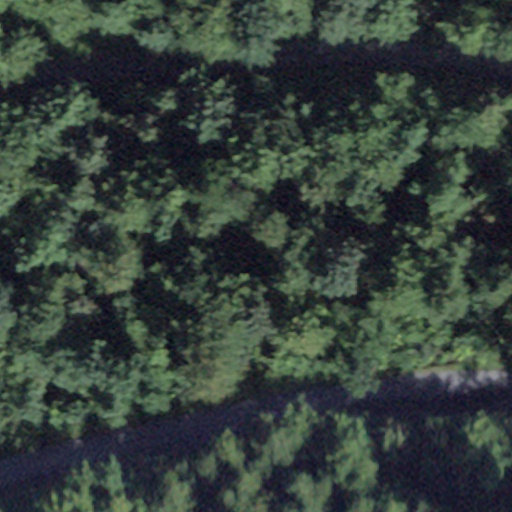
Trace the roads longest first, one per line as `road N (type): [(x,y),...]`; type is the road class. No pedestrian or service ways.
road 1 (tertiary): [(511,384),(204,422),(0,478)]
road 2 (track): [(0,81),(147,62),(314,57),(414,56),(511,71)]
